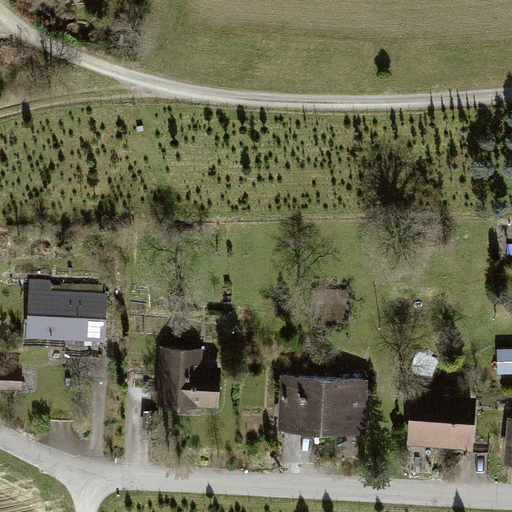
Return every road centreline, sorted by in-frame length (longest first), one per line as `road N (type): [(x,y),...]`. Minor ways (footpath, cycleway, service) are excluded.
road 1 (track): [(511,94),(398,106),(220,98),(123,75),(41,42),(0,7)]
road 2 (residential): [(0,440),(86,483),(511,504)]
